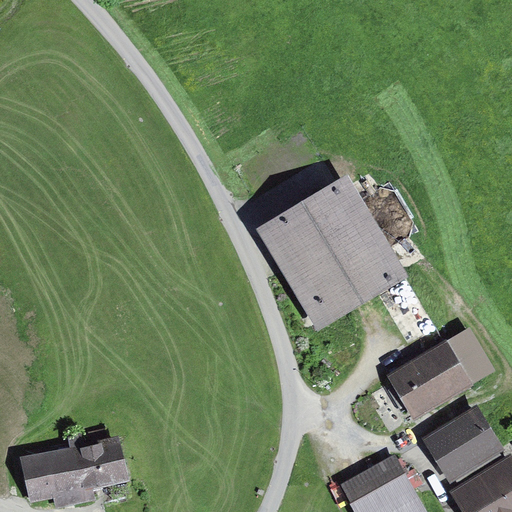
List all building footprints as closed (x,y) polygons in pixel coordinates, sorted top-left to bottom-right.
[(349,176),(259,226),(314,325),(404,275),(349,176)] [(468,330),(386,380),(411,421),(493,370),(468,330)] [(476,410),(428,441),(453,481),(502,450),(476,410)] [(116,441),(21,457),(26,508),(125,497),(116,441)] [(398,455),(343,483),(357,511),(376,511),(416,492),(398,455)] [(511,511),(511,455),(451,494),(462,511),(511,511)]
